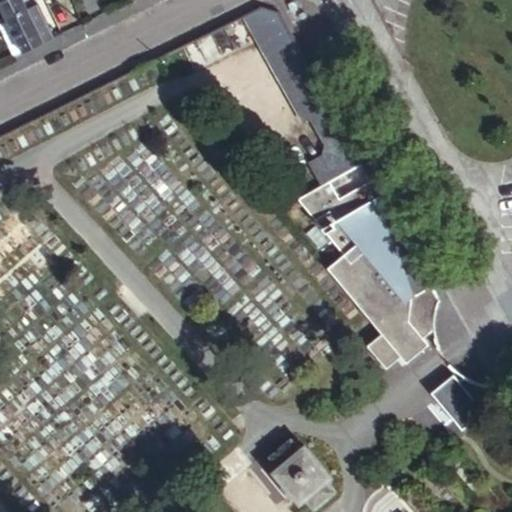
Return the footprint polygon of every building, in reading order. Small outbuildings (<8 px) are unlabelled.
[(0,0),(0,13),(4,23),(35,9),(30,0),(0,0)] [(282,13),(262,6),(246,14),(307,120),(309,119),(316,115),(334,105),(282,13)] [(26,51),(50,39),(35,9),(4,23),(19,55),(26,51)] [(19,55),(4,23),(0,25),(0,39),(9,60),(19,55)] [(366,161),(334,105),(316,115),(338,154),(313,171),(324,188),(366,161)] [(455,373),(433,392),(464,429),(483,413),(476,405),(494,389),(488,385),(487,384),(486,384),(484,383),(482,383),(480,382),(476,380),(475,380),(474,379),(473,379),(472,378),(471,378),(470,378),(469,377),(468,377),(467,376),(466,376),(465,375),(460,380),(455,373)] [(337,477),(305,442),(301,446),(293,436),(266,461),(273,469),(269,472),(300,509),(305,505),(310,511),(316,511),(341,490),(333,480),(337,477)]
